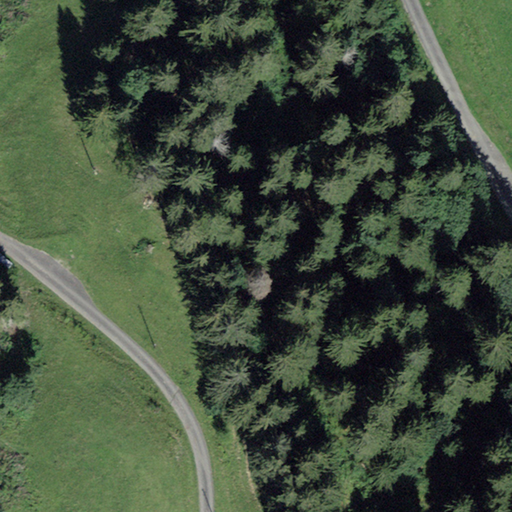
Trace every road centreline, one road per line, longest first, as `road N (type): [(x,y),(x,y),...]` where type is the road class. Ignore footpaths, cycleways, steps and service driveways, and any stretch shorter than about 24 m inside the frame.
road 1 (track): [(202,511),(183,407),(0,240)]
road 2 (track): [(410,0),(511,200)]
